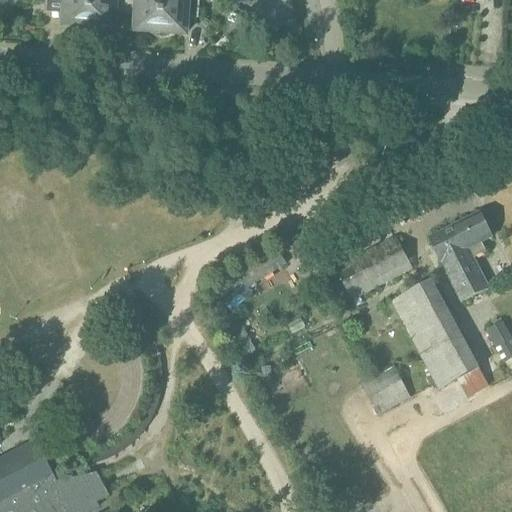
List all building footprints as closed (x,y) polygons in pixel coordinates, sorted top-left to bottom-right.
[(1,0),(0,1),(0,4),(6,11),(18,0),(1,0)] [(88,34),(90,0),(54,0),(54,1),(66,2),(64,27),(74,27),(76,30),(78,31),(80,32),(82,33),(85,34),(88,34)] [(90,0),(88,34),(89,35),(90,34),(92,34),(93,34),(94,34),(95,34),(96,33),(97,33),(98,32),(99,32),(100,31),(101,31),(102,30),(102,29),(113,30),(115,5),(126,6),(126,0),(90,0)] [(158,39),(160,39),(162,4),(162,0),(126,0),(126,6),(137,7),(135,31),(146,32),(147,33),(147,34),(148,35),(149,36),(150,36),(151,37),(153,38),(154,38),(155,38),(156,39),(157,39),(158,39)] [(162,0),(162,4),(160,39),(163,39),(165,39),(168,38),(171,36),(173,35),(174,34),(184,35),(186,10),(198,11),(198,0),(162,0)] [(218,140),(216,150),(223,152),(225,142),(218,140)] [(427,209),(417,190),(404,196),(402,191),(386,199),(388,204),(319,240),(329,260),(427,209)] [(480,213),(430,238),(462,302),(489,289),(474,259),(486,253),(482,245),(493,239),(480,213)] [(326,259),(313,233),(291,244),(304,270),(326,259)] [(395,237),(322,276),(340,310),(353,304),(353,302),(360,298),(413,270),(395,237)] [(268,267),(264,260),(206,295),(214,308),(220,305),(217,300),(243,284),(242,283),(268,267)] [(440,392),(458,382),(466,398),(488,387),(432,282),(392,303),(440,392)] [(377,417),(411,399),(394,368),(361,386),(377,417)] [(89,511),(96,509),(93,503),(106,498),(94,476),(54,485),(31,443),(0,459),(0,511),(111,511),(112,511),(110,511),(89,511)]
